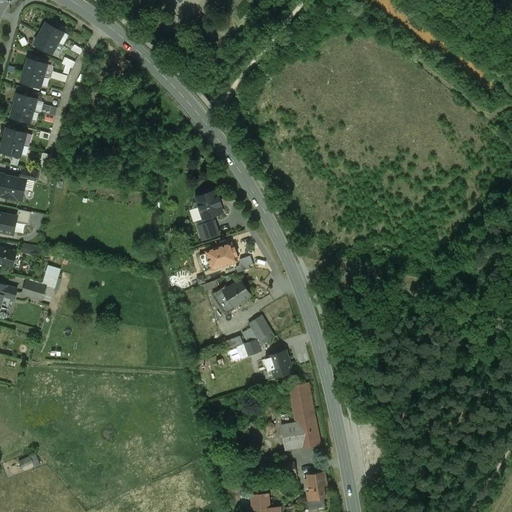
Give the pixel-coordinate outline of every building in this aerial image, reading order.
[(47,23),(41,33),(58,42),(64,32),(47,23)] [(58,42),(41,33),(35,44),(52,53),(58,42)] [(29,58),(25,70),(44,75),(47,64),(29,58)] [(44,75),(25,70),(22,81),(40,87),(44,75)] [(18,93),(15,105),(34,110),(37,98),(18,93)] [(34,110),(15,105),(12,116),(31,121),(34,110)] [(26,133),(8,128),(5,139),(23,144),(26,133)] [(23,144),(5,139),(1,151),(20,156),(23,144)] [(50,165),(53,154),(44,152),(41,163),(50,165)] [(22,170),(21,177),(27,178),(27,179),(35,181),(37,173),(22,170)] [(17,177),(0,173),(0,195),(22,200),(27,179),(27,178),(21,177),(17,176),(17,177)] [(214,191),(198,196),(196,197),(197,198),(203,217),(204,218),(205,218),(221,212),(222,212),(222,211),(215,192),(215,191),(214,191)] [(19,209),(17,216),(16,221),(29,224),(31,212),(19,209)] [(17,216),(0,212),(0,231),(13,234),(16,221),(17,216)] [(213,221),(199,226),(203,239),(218,234),(219,234),(218,233),(215,221),(214,220),(213,221)] [(233,247),(231,242),(206,251),(212,267),(212,269),(237,261),(236,256),(237,255),(235,247),(233,247)] [(24,252),(35,252),(35,244),(24,244),(24,252)] [(16,252),(0,247),(0,262),(12,266),(16,252)] [(253,263),(250,255),(240,259),(239,265),(236,266),(238,272),(250,268),(249,265),(253,263)] [(49,264),(43,282),(57,286),(62,268),(49,264)] [(225,285),(212,293),(221,306),(230,300),(234,306),(251,295),(241,279),(227,288),(225,285)] [(46,286),(27,280),(23,294),(42,300),(46,286)] [(6,286),(3,295),(14,299),(17,289),(6,286)] [(275,337),(262,315),(249,323),(251,328),(243,333),(248,342),(257,339),(261,345),(259,346),(275,337)] [(257,339),(248,342),(243,344),(247,355),(261,350),(259,346),(261,345),(257,339)] [(286,351),(269,356),(275,376),(292,371),(286,351)] [(308,382),(289,386),(296,423),(301,447),(301,448),(320,444),(308,382)] [(301,447),(296,423),(281,425),(286,450),(301,447)] [(23,470),(40,466),(38,455),(20,459),(23,470)] [(294,462),(284,464),(290,492),(299,490),(296,474),(297,474),(294,462)] [(325,471),(307,474),(308,478),(305,479),(306,483),(308,483),(310,490),(307,491),(309,500),(323,497),(325,497),(323,485),(327,485),(325,471)] [(268,494),(251,496),(253,510),(263,509),(262,511),(279,511),(279,507),(269,508),(268,494)] [(323,497),(309,500),(310,508),(325,506),(323,497)]
